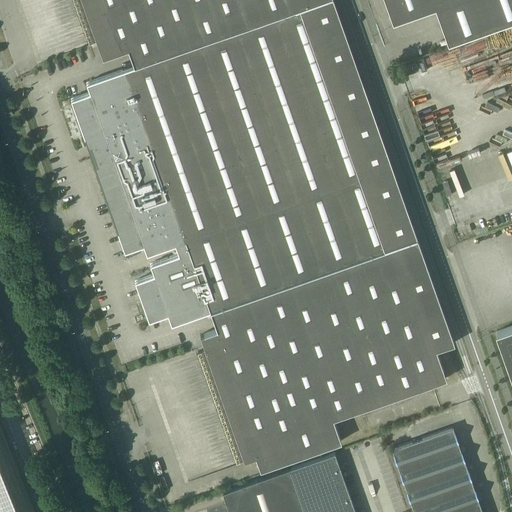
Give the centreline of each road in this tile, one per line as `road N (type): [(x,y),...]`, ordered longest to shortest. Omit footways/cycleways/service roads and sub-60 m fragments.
road 1 (unclassified): [(511,452),(352,0)]
road 2 (unclassified): [(145,511),(0,82)]
road 3 (unknown): [(86,209),(128,337),(147,340),(212,321)]
road 4 (unknown): [(86,209),(51,105),(66,76),(121,60)]
